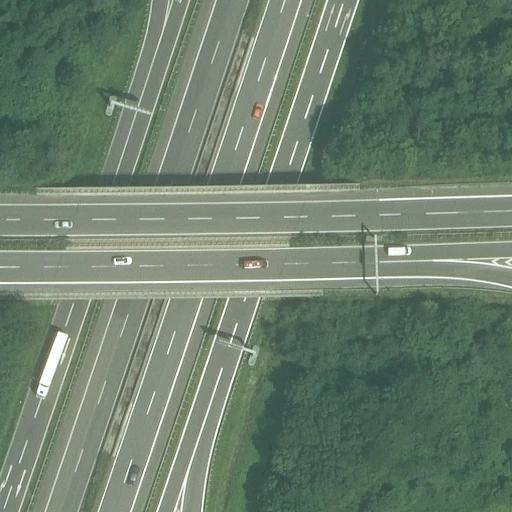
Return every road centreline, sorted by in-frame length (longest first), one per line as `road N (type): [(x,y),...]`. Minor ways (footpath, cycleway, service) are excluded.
road 1 (motorway): [(233,0),(62,511)]
road 2 (motorway): [(115,511),(285,0)]
road 3 (trunk): [(511,221),(0,230)]
road 4 (motorway): [(167,43),(11,511)]
road 5 (motorway): [(197,420),(337,0)]
road 6 (trunk): [(0,261),(420,255)]
